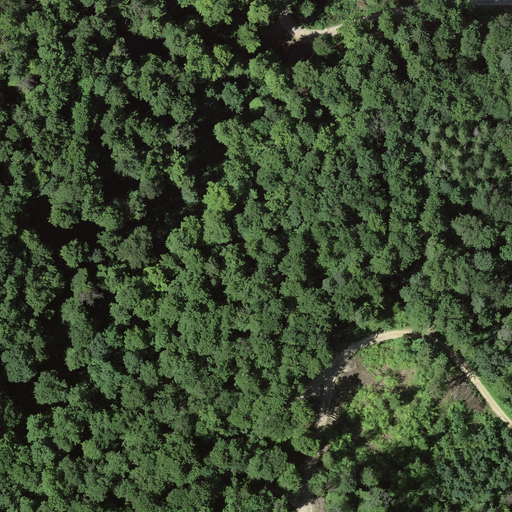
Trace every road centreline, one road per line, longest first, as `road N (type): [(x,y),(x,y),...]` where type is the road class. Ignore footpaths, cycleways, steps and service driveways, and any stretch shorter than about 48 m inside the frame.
road 1 (track): [(42,368),(35,416),(74,413),(343,266),(402,246),(447,250),(454,282),(431,314),(412,329),(358,346),(170,493)]
road 2 (track): [(289,0),(155,187),(48,368),(37,357),(43,168),(70,0)]
road 3 (track): [(283,0),(289,22),(312,34),(455,0)]
road 4 (track): [(511,426),(458,358),(412,329)]
road 5 (track): [(170,493),(255,481),(283,491),(298,511)]
road 6 (track): [(291,498),(323,418),(327,373)]
